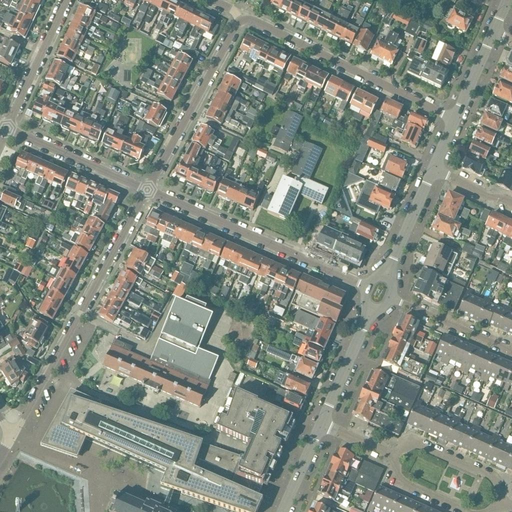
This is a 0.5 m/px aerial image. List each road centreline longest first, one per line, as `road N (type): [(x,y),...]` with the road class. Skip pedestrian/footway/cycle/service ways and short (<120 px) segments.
road 1 (residential): [(144,190),(11,441)]
road 2 (residential): [(366,288),(144,190)]
road 3 (residential): [(240,15),(453,119)]
road 4 (residential): [(144,190),(240,15)]
road 5 (residential): [(5,128),(144,190)]
road 6 (residential): [(65,0),(5,128)]
road 7 (residential): [(389,457),(415,446),(489,477),(499,502)]
road 8 (residential): [(389,299),(511,351)]
road 9 (tertiary): [(371,308),(318,427)]
